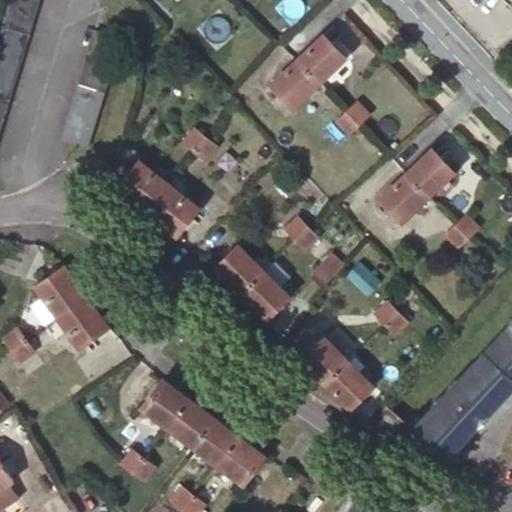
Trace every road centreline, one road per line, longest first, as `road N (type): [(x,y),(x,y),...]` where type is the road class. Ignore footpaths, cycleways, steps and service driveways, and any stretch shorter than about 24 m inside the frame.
road 1 (residential): [(0,205),(82,214),(251,374),(342,431),(433,511)]
road 2 (unknown): [(487,86),(364,193)]
road 3 (residential): [(403,0),(511,111)]
road 4 (unknown): [(352,0),(262,84)]
